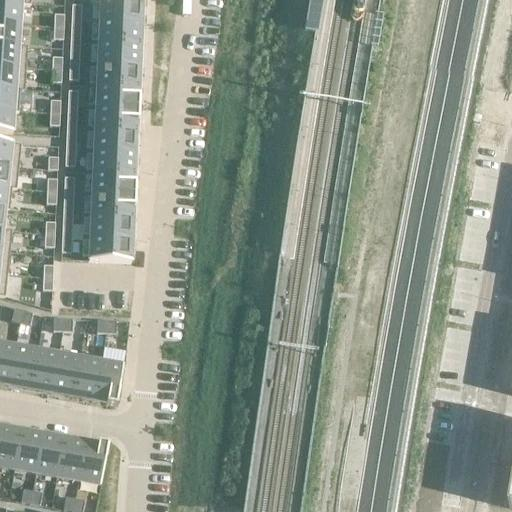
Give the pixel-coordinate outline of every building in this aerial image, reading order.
[(99,5),(88,264),(130,266),(142,0),(89,0),(89,4),(99,5)] [(0,4),(0,26),(19,28),(20,6),(0,4)] [(71,9),(71,21),(80,21),(80,9),(71,9)] [(54,18),(53,30),(63,31),(63,18),(54,18)] [(71,21),(70,33),(79,34),(80,21),(71,21)] [(0,48),(17,49),(19,28),(0,26),(0,48)] [(53,30),(53,43),(62,43),(63,31),(53,30)] [(70,33),(70,46),(79,46),(79,34),(70,33)] [(70,46),(69,58),(78,58),(79,46),(70,46)] [(0,69),(16,71),(17,49),(0,48),(0,69)] [(69,58),(68,70),(78,71),(78,58),(69,58)] [(52,61),(51,73),(61,74),(61,61),(52,61)] [(0,69),(0,91),(14,93),(16,71),(0,69)] [(68,70),(68,83),(77,83),(78,71),(68,70)] [(51,73),(51,86),(60,86),(61,74),(51,73)] [(0,91),(0,113),(13,114),(14,93),(0,91)] [(67,95),(67,107),(76,108),(77,96),(67,95)] [(50,104),(49,117),(59,117),(59,105),(50,104)] [(67,107),(66,120),(76,120),(76,108),(67,107)] [(0,113),(0,135),(11,137),(13,114),(0,113)] [(49,117),(49,129),(58,129),(59,117),(49,117)] [(66,120),(66,132),(75,133),(76,120),(66,120)] [(66,132),(65,145),(74,145),(75,133),(66,132)] [(0,145),(0,168),(8,169),(11,147),(0,145)] [(65,145),(65,157),(74,157),(74,145),(65,145)] [(65,157),(64,169),(73,170),(74,157),(65,157)] [(47,161),(47,173),(56,174),(56,161),(47,161)] [(0,168),(0,190),(6,191),(8,169),(0,168)] [(47,173),(46,186),(55,186),(56,174),(47,173)] [(64,182),(63,194),(72,194),(73,182),(64,182)] [(63,194),(63,206),(72,207),(72,194),(63,194)] [(45,204),(45,216),(54,217),(55,204),(45,204)] [(63,206),(62,219),(71,219),(72,207),(63,206)] [(45,216),(44,229),(54,229),(54,217),(45,216)] [(62,219),(61,231),(71,231),(71,219),(62,219)] [(61,231),(61,243),(70,244),(71,231),(61,231)] [(61,243),(60,256),(70,256),(70,244),(61,243)] [(43,247),(43,260),(52,260),(53,248),(43,247)] [(43,260),(42,272),(52,273),(52,260),(43,260)] [(42,281),(41,294),(51,294),(51,282),(42,281)] [(13,312),(10,324),(19,327),(23,314),(13,312)] [(19,327),(28,329),(32,317),(23,314),(19,327)] [(53,322),(52,335),(62,335),(62,322),(53,322)] [(71,335),(72,322),(62,322),(62,335),(71,335)] [(96,324),(96,337),(105,337),(106,324),(96,324)] [(115,337),(115,324),(106,324),(105,337),(115,337)] [(0,386),(8,388),(16,347),(0,343),(0,386)] [(29,392),(37,351),(16,347),(8,388),(29,392)] [(51,396),(58,354),(37,351),(29,392),(51,396)] [(72,400),(79,358),(58,354),(51,396),(72,400)] [(93,403),(101,362),(79,358),(72,400),(93,403)] [(118,392),(123,366),(101,362),(93,403),(107,406),(116,408),(116,407),(119,392),(118,392)] [(0,469),(14,472),(21,431),(0,427),(0,469)] [(35,476),(42,435),(21,431),(14,472),(35,476)] [(56,480),(64,439),(42,435),(35,476),(56,480)] [(85,443),(64,439),(56,480),(77,484),(85,443)] [(77,484),(100,488),(104,462),(105,462),(108,448),(108,446),(99,445),(85,443),(77,484)] [(22,493),(20,506),(29,507),(32,495),(22,493)] [(29,507),(39,509),(41,496),(32,495),(29,507)] [(65,501),(62,511),(72,511),(74,502),(65,501)] [(72,511),(81,511),(83,504),(74,502),(72,511)]
